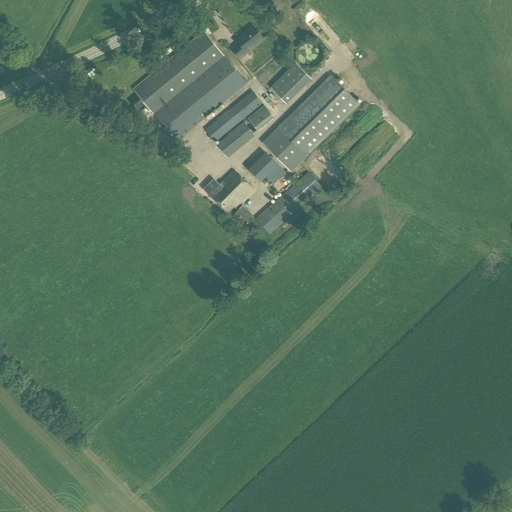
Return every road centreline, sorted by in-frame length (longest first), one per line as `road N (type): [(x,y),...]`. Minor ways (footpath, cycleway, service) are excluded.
road 1 (unknown): [(48,73),(168,142),(243,170),(258,194),(259,248)]
road 2 (tertiary): [(0,95),(198,0)]
